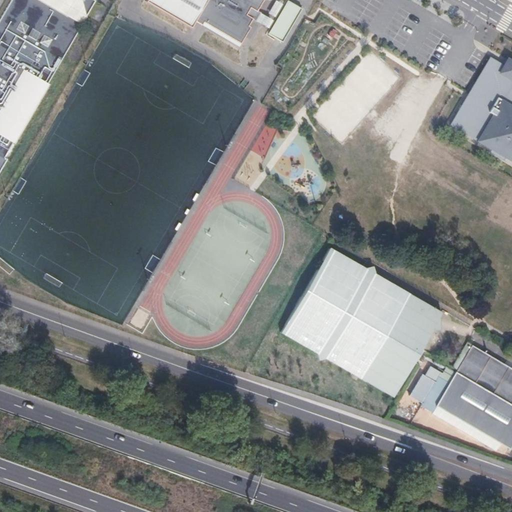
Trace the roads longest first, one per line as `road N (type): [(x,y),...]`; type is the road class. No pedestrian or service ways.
road 1 (primary): [(342,422),(0,301)]
road 2 (motorway): [(309,511),(0,399)]
road 3 (primary): [(342,422),(511,489)]
road 4 (primary): [(511,476),(342,422)]
road 5 (motorway): [(0,467),(123,511)]
